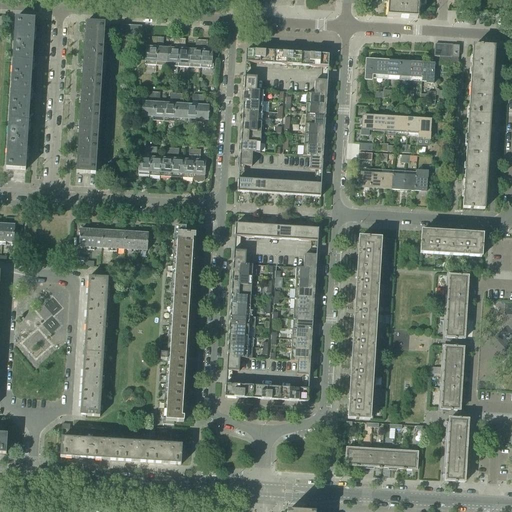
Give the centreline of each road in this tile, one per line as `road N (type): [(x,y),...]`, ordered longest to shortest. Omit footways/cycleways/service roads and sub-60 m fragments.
road 1 (residential): [(36,421),(68,405),(74,287),(67,278),(25,274),(12,285),(5,398),(12,407)]
road 2 (residential): [(222,207),(211,411),(265,432)]
road 3 (residential): [(265,432),(309,424),(321,412),(335,215)]
road 4 (tertiary): [(490,503),(261,489)]
road 5 (tertiary): [(261,489),(33,478)]
road 6 (residential): [(335,215),(345,27)]
road 7 (residential): [(233,20),(222,207)]
road 8 (residential): [(60,9),(49,195)]
road 9 (residential): [(222,207),(49,195)]
road 10 (residential): [(60,9),(233,20)]
road 11 (residential): [(506,224),(335,215)]
road 12 (residential): [(345,27),(511,36)]
road 13 (residential): [(511,286),(479,289),(471,399),(478,407)]
